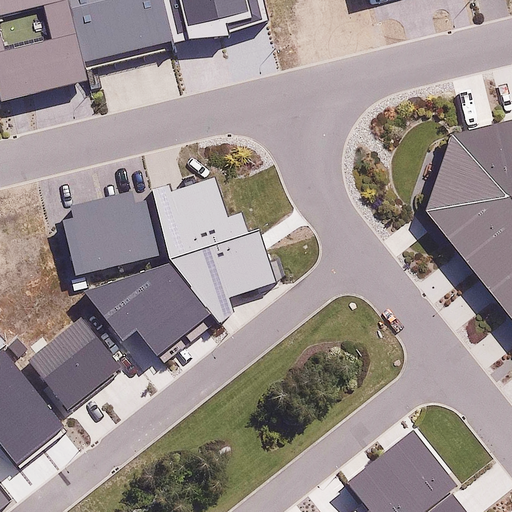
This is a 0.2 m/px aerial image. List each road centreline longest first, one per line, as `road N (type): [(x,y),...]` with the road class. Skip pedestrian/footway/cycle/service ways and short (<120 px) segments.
road 1 (residential): [(38,511),(357,253)]
road 2 (residential): [(0,166),(289,98)]
road 3 (residential): [(260,511),(446,365)]
road 4 (residential): [(289,98),(511,43)]
road 5 (residential): [(357,253),(324,214),(289,98)]
road 6 (residential): [(446,365),(357,253)]
